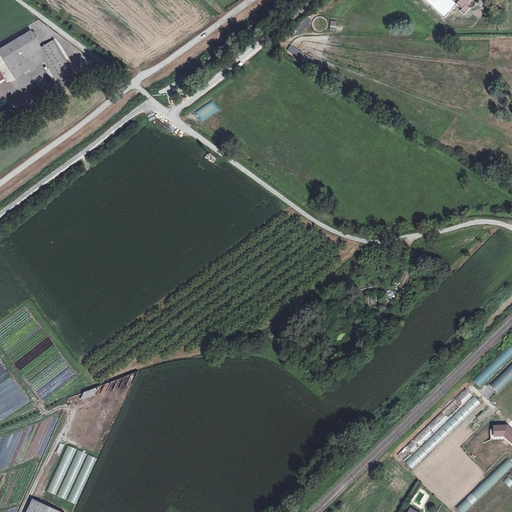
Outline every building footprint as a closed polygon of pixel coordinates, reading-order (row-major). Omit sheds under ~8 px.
[(455,6),(460,10),(458,13),(461,17),(468,10),(464,6),(469,0),(422,0),(443,19),(455,6)] [(299,34),(313,23),(308,17),(294,29),(299,34)] [(37,50),(41,48),(30,31),(0,49),(0,56),(7,68),(8,68),(15,80),(16,79),(44,63),(37,51),(37,50)] [(41,48),(37,50),(56,82),(70,74),(51,42),(41,48)] [(287,53),(311,66),(315,59),(290,46),(287,53)] [(213,100),(194,112),(200,122),(219,110),(213,100)] [(511,342),(472,380),(479,387),(511,356),(511,342)] [(511,358),(481,388),(488,396),(511,373),(511,358)] [(511,375),(490,396),(497,404),(511,389),(511,375)] [(466,388),(396,455),(403,462),(473,395),(466,388)] [(511,391),(498,404),(506,412),(511,406),(511,391)] [(405,462),(412,470),(480,404),(473,397),(405,462)] [(485,405),(416,471),(423,478),(492,412),(485,405)] [(511,429),(507,425),(494,426),(494,435),(503,435),(511,443),(511,441),(511,429)] [(511,452),(455,507),(460,511),(465,511),(511,467),(511,452)] [(511,474),(470,511),(485,511),(511,488),(511,474)] [(61,511),(33,499),(26,511),(61,511)]
